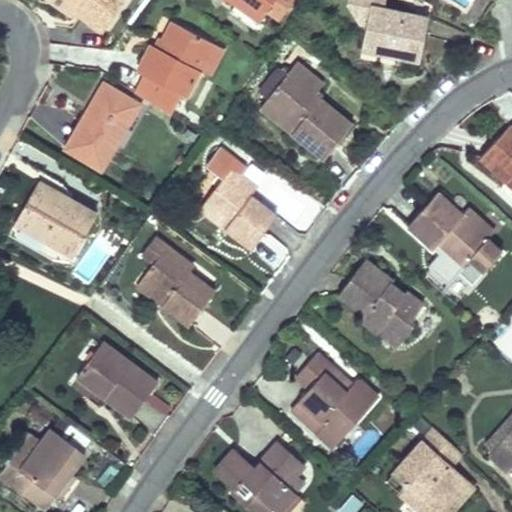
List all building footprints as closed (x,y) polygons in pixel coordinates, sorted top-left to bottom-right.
[(69,0),(50,0),(73,16),(76,11),(80,7),(69,0)] [(69,0),(80,7),(76,11),(103,30),(125,0),(69,0)] [(231,0),(261,21),(267,13),(281,23),(296,0),(231,0)] [(370,3),(361,45),(385,51),(387,45),(394,47),(393,52),(417,58),(423,31),(412,29),(415,14),(370,3)] [(412,29),(423,31),(426,17),(415,14),(412,29)] [(143,73),(133,90),(160,108),(171,88),(182,93),(185,95),(199,69),(214,42),(173,20),(163,38),(158,47),(154,44),(139,71),(143,73)] [(158,36),(154,44),(158,47),(163,38),(158,36)] [(214,42),(199,69),(210,74),(225,48),(214,42)] [(294,61),(288,69),(301,79),(307,72),(294,61)] [(259,106),(323,157),(350,123),(313,93),(321,83),(307,72),(301,79),(288,69),(259,106)] [(90,124),(73,151),(102,168),(117,145),(115,144),(110,140),(121,123),(125,126),(140,103),(106,82),(91,105),(96,108),(92,113),(87,109),(81,118),(90,124)] [(171,88),(160,108),(170,114),(182,93),(171,88)] [(81,118),(64,145),(73,151),(90,124),(81,118)] [(121,123),(110,140),(115,144),(125,126),(121,123)] [(511,126),(510,124),(480,156),(507,180),(511,174),(511,126)] [(257,187),(230,167),(204,203),(230,223),(225,229),(251,248),(275,214),(250,196),(257,187)] [(42,173),(14,224),(42,239),(72,256),(96,214),(71,201),(64,184),(42,173)] [(462,216),(437,193),(407,226),(431,249),(437,243),(462,266),(469,258),(483,270),(501,251),(488,240),(476,229),(483,221),(469,208),(462,216)] [(230,223),(204,203),(199,209),(225,229),(230,223)] [(494,232),(483,221),(476,229),(488,240),(494,232)] [(14,224),(7,233),(36,250),(42,239),(14,224)] [(152,236),(140,251),(152,261),(164,245),(152,236)] [(437,243),(431,249),(456,271),(462,266),(437,243)] [(160,304),(188,324),(213,289),(187,270),(191,265),(164,245),(152,261),(138,279),(165,299),(160,304)] [(365,259),(338,294),(365,315),(361,320),(377,333),(387,331),(401,341),(411,327),(412,318),(423,303),(407,291),(404,294),(399,302),(384,290),(390,283),(392,280),(365,259)] [(138,279),(135,284),(160,304),(165,299),(138,279)] [(404,294),(390,283),(384,290),(399,302),(404,294)] [(377,333),(396,348),(401,341),(387,331),(377,333)] [(136,410),(157,382),(102,342),(75,378),(101,399),(110,388),(136,410)] [(324,374),(331,367),(316,355),(295,378),(307,390),(298,400),(323,423),(314,433),(331,448),(377,398),(361,383),(358,383),(354,384),(350,385),(344,393),(324,374)] [(331,367),(324,374),(344,393),(350,385),(331,367)] [(110,388),(101,399),(128,419),(136,410),(110,388)] [(289,410),(314,433),(323,423),(298,400),(289,410)] [(501,422),(482,442),(491,450),(510,429),(501,422)] [(461,453),(433,427),(393,472),(401,480),(403,486),(398,491),(420,511),(427,504),(436,511),(449,511),(472,487),(449,466),(461,453)] [(511,427),(510,429),(491,450),(488,454),(511,475),(511,427)] [(18,471),(8,465),(0,475),(0,480),(41,511),(51,496),(69,472),(83,452),(49,428),(38,443),(18,471)] [(29,436),(8,465),(18,471),(38,443),(29,436)] [(266,463),(258,473),(232,449),(212,471),(232,490),(241,482),(252,492),(244,500),(256,511),(263,511),(268,508),(272,511),(277,511),(295,494),(285,485),(294,475),(303,465),(276,440),(266,451),(266,463)] [(51,496),(57,499),(74,476),(69,472),(51,496)] [(401,480),(393,472),(386,480),(398,491),(403,486),(401,480)] [(294,475),(285,485),(295,494),(303,483),(294,475)] [(247,511),(256,511),(244,500),(252,492),(241,482),(232,490),(228,495),(247,511)] [(295,494),(277,511),(287,511),(300,499),(295,494)]
